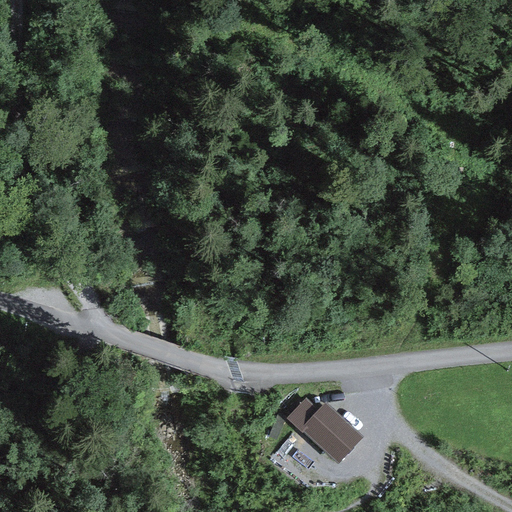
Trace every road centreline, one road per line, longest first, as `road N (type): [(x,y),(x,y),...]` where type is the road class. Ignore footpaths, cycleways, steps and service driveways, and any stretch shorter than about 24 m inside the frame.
road 1 (track): [(0,301),(262,373),(511,351)]
road 2 (track): [(105,331),(29,208),(14,0)]
road 3 (track): [(382,367),(387,416),(404,443),(511,505)]
